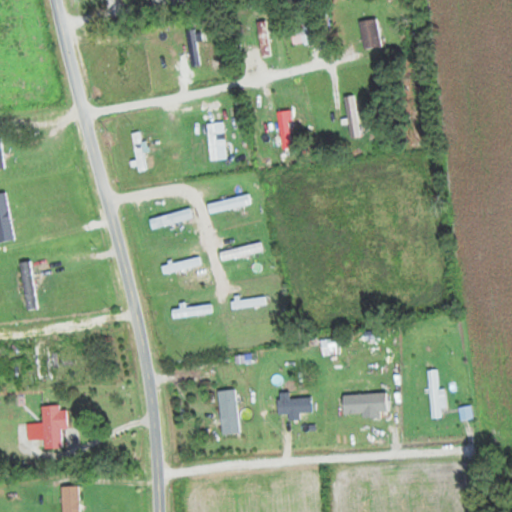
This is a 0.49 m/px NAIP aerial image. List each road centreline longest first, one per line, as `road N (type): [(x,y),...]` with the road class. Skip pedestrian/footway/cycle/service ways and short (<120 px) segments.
road 1 (residential): [(161,511),(146,343),(56,0)]
road 2 (residential): [(104,181),(446,126)]
road 3 (residential): [(92,140),(430,83)]
road 4 (residential): [(109,201),(176,187),(195,194),(225,300)]
road 5 (residential): [(84,114),(262,76)]
